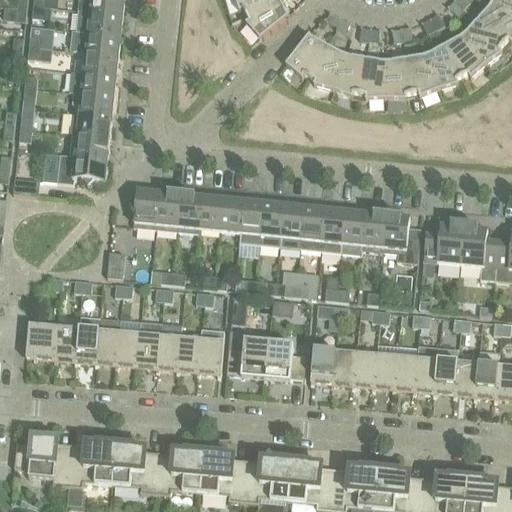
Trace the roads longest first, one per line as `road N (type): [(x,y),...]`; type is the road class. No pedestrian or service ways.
road 1 (residential): [(511,450),(0,405)]
road 2 (residential): [(511,190),(171,155)]
road 3 (residential): [(171,155),(328,0)]
road 4 (residential): [(171,155),(151,153),(168,0)]
road 5 (residential): [(443,0),(418,17),(387,23),(355,18),(328,0)]
